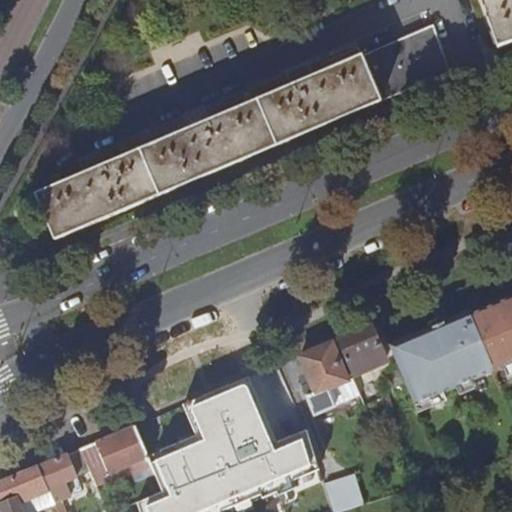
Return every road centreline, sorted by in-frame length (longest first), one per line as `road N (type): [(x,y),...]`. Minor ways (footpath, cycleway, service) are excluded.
road 1 (primary): [(0,385),(511,164)]
road 2 (primary): [(511,107),(0,323)]
road 3 (primary): [(0,146),(78,0)]
